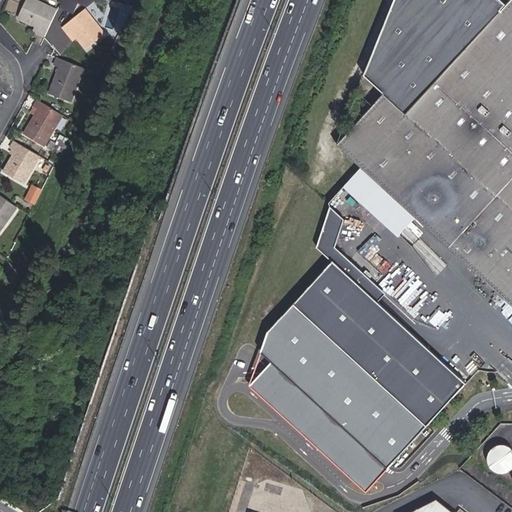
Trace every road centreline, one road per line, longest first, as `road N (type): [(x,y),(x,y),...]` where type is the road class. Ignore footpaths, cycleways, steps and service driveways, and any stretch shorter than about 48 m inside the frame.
road 1 (motorway): [(125,511),(304,0)]
road 2 (motorway): [(264,0),(87,511)]
